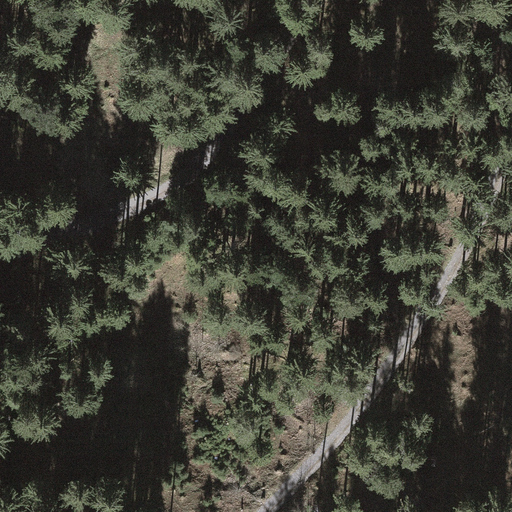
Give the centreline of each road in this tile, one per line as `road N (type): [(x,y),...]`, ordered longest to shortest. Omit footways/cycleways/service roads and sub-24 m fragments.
road 1 (track): [(511,166),(485,238),(268,511)]
road 2 (track): [(0,240),(110,214),(292,48),(321,0)]
road 3 (track): [(110,214),(88,0)]
